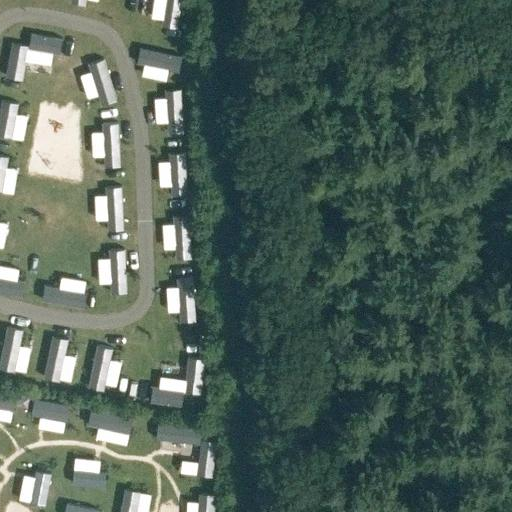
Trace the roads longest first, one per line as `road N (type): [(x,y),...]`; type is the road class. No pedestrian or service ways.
road 1 (track): [(0,29),(27,14),(108,33),(136,117),(146,287),(138,312),(116,324),(0,304)]
road 2 (track): [(238,0),(270,511)]
